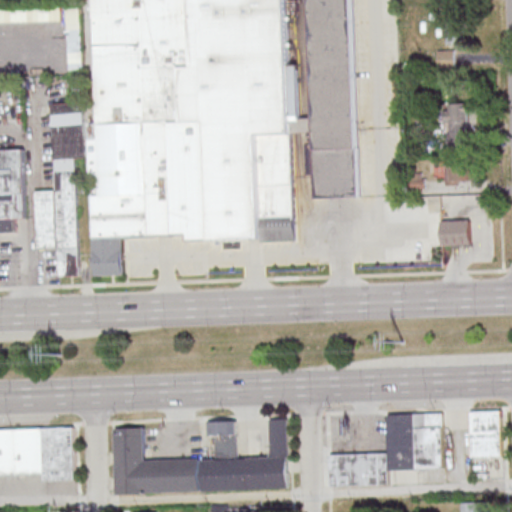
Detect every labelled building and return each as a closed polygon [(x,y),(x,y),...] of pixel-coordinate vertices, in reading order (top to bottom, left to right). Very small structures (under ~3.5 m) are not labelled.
[(91,0),(285,0),(295,237),(191,242),(191,235),(90,239),(86,123),(97,122),(91,0)] [(305,0),(349,0),(357,195),(313,197),(305,0)] [(448,43),(465,43),(465,14),(448,14),(448,43)] [(456,67),(456,49),(439,49),(439,67),(456,67)] [(53,103),(56,190),(36,190),(37,248),(59,247),(59,276),(81,275),(77,158),(87,157),(86,102),(53,103)] [(469,103),(445,103),(445,136),(469,136),(469,103)] [(0,147),(22,147),(24,217),(13,217),(14,231),(0,231),(0,147)] [(446,184),(473,184),(473,162),(446,162),(446,184)] [(426,188),(426,173),(407,173),(407,189),(426,188)] [(472,244),(472,219),(443,219),(443,245),(472,244)] [(503,410),(471,410),(471,456),(503,456),(503,410)] [(445,470),(444,413),(389,414),(389,453),(331,454),(332,486),(382,485),(382,471),(445,470)] [(0,428),(71,425),(73,478),(43,479),(42,473),(0,474),(0,428)] [(114,427),(116,493),(198,491),(197,457),(143,459),(142,426),(114,427)] [(461,511),(482,511),(482,502),(462,502),(461,511)]
